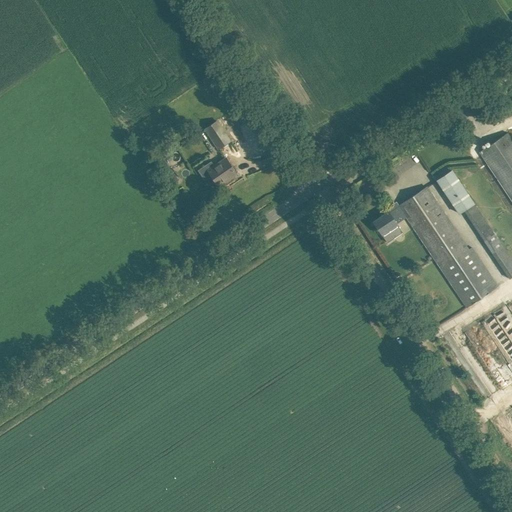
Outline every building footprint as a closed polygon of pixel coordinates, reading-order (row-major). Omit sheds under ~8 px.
[(230,141),(217,121),(205,129),(218,148),(230,141)] [(479,151),(511,200),(511,139),(507,133),(479,151)] [(236,173),(226,158),(214,166),(208,170),(215,181),(218,185),(217,183),(225,178),(226,180),(236,173)] [(176,178),(171,169),(165,173),(172,184),(177,181),(176,178)] [(474,204),(457,178),(451,170),(436,180),(459,214),(474,204)] [(399,205),(401,208),(406,217),(467,307),(498,287),(471,247),(468,249),(426,186),(399,205)] [(396,223),(406,217),(401,208),(391,215),(388,211),(373,222),(387,243),(402,232),(396,223)] [(494,233),(484,239),(493,253),(502,246),(494,233)]
